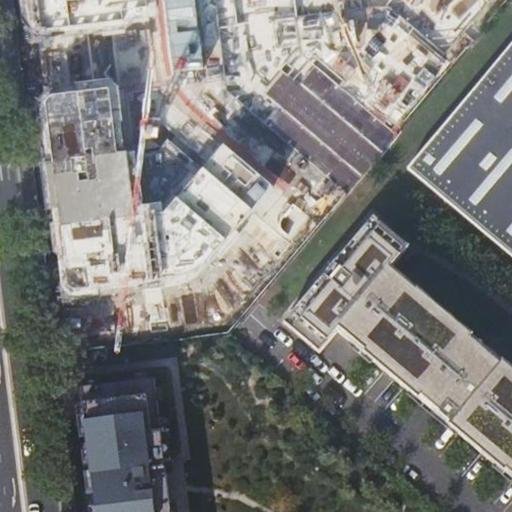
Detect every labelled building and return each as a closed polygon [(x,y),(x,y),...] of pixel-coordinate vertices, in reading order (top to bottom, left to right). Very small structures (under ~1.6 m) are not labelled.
[(344,0),(251,115),(326,176),(467,0),(344,0)] [(511,51),(409,175),(511,260),(511,51)] [(138,178),(62,187),(77,318),(253,299),(244,219),(144,230),(138,178)] [(374,217),(285,323),(320,353),(338,331),(511,478),(511,370),(391,268),(409,247),(374,217)] [(171,511),(155,379),(82,389),(96,511),(171,511)]
